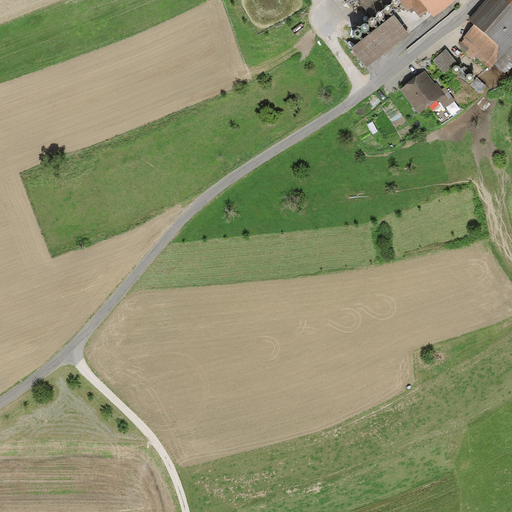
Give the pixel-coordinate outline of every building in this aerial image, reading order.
[(357,0),(373,18),(395,0),(397,0),(407,12),(413,7),(421,17),(428,11),(434,19),(457,0),(357,0)] [(511,8),(502,0),(486,0),(468,22),(473,26),(463,38),(464,39),(458,47),(472,59),(476,57),(491,69),(494,65),(501,71),(511,58),(511,8)] [(511,0),(502,0),(511,8),(511,0)] [(378,29),(352,50),(367,68),(408,36),(392,17),(378,29)] [(447,49),(433,61),(444,74),(458,63),(447,49)] [(426,71),(401,90),(419,115),(439,100),(445,108),(454,101),(445,88),(442,91),(437,84),(436,84),(426,71)] [(393,120),(399,116),(394,108),(376,118),(385,133),(396,127),(393,120)]
